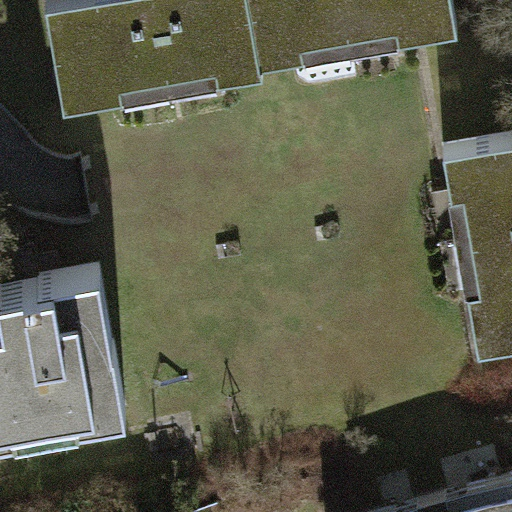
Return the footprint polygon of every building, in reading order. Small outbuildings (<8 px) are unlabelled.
[(279,66),(266,0),(79,0),(62,3),(83,119),(282,83),(279,66)] [(268,0),(279,66),(488,32),(482,0),(268,0)] [(511,132),(455,141),(486,349),(511,345),(511,132)] [(135,261),(0,281),(0,454),(161,430),(135,261)] [(511,511),(511,469),(370,511),(511,511)]
